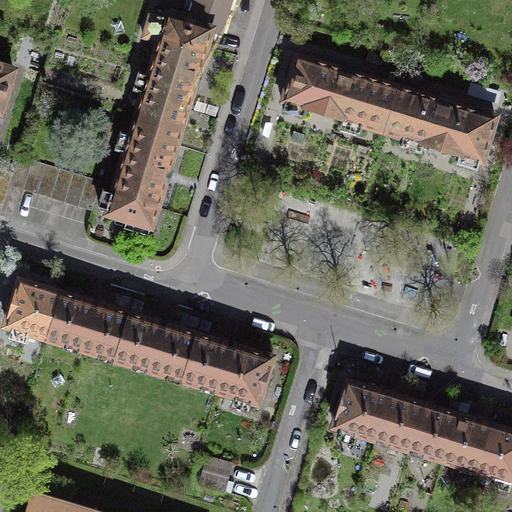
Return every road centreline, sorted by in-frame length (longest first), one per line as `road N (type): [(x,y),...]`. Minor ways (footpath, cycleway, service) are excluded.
road 1 (residential): [(278,0),(198,280)]
road 2 (residential): [(0,237),(151,284),(198,280)]
road 3 (residential): [(511,179),(456,359)]
road 4 (residential): [(280,465),(325,319)]
road 5 (residential): [(325,319),(456,359)]
road 6 (residential): [(198,280),(325,319)]
